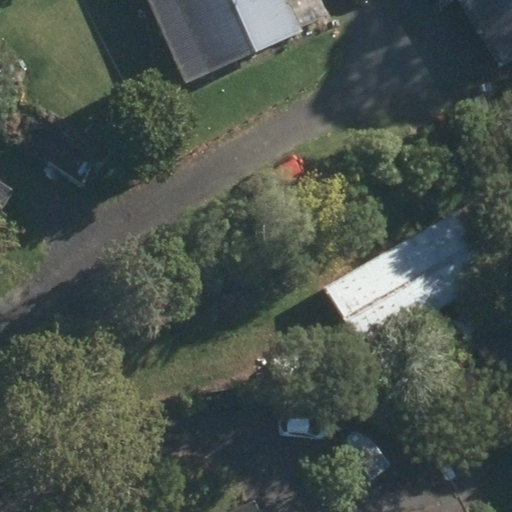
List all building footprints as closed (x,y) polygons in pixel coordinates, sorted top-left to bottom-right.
[(145,0),(186,93),(304,42),(300,33),(325,23),(314,0),(145,0)] [(455,0),(459,0),(507,73),(511,70),(511,0),(437,0),(443,8),(455,0)] [(0,188),(19,164),(0,149),(0,188)] [(325,296),(365,364),(511,278),(511,274),(473,209),(325,296)] [(453,330),(511,405),(511,299),(504,289),(453,330)]
